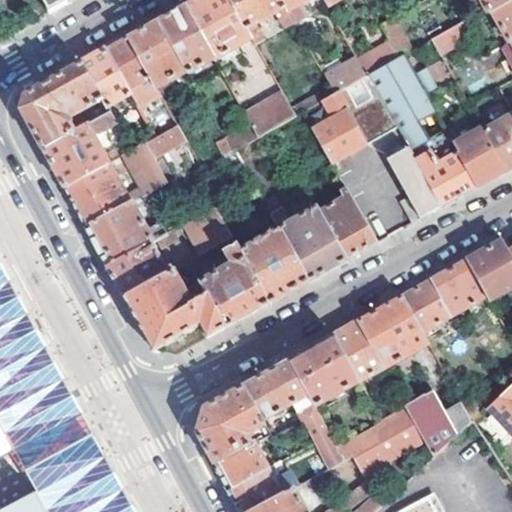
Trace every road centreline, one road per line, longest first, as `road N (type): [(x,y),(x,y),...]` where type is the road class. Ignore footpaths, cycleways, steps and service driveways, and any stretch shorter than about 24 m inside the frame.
road 1 (residential): [(144,405),(511,199)]
road 2 (tertiary): [(0,131),(144,405)]
road 3 (residential): [(134,0),(0,75)]
road 4 (tertiary): [(144,405),(203,511)]
